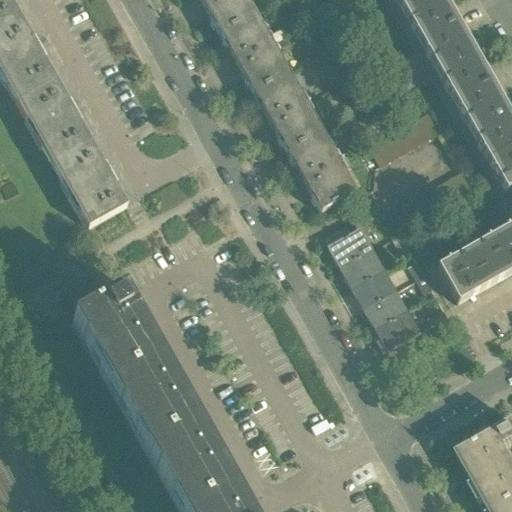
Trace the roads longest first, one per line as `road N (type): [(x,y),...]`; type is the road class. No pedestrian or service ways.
road 1 (residential): [(385,440),(134,0)]
road 2 (residential): [(385,440),(511,370)]
road 3 (secondary): [(62,511),(0,398)]
